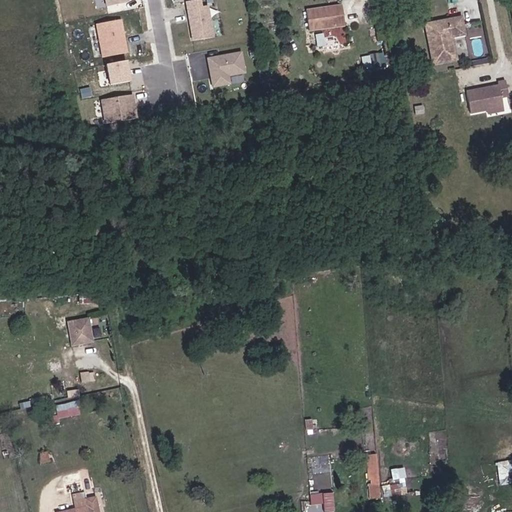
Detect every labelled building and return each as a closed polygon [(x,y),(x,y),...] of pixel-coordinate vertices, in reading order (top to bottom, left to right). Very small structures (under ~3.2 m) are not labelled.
[(204,0),(197,0),(188,2),(195,42),(219,38),(213,5),(206,6),(204,0)] [(341,5),(305,10),(308,31),(343,26),(341,5)] [(434,34),(429,35),(434,58),(456,54),(452,32),(463,29),(460,11),(431,18),(434,34)] [(122,19),(96,24),(103,58),(128,53),(122,19)] [(245,53),(211,59),(215,89),(232,86),(231,78),(249,75),(245,53)] [(490,59),(489,54),(473,58),(474,63),(490,59)] [(129,60),(107,64),(110,84),(132,80),(129,60)] [(374,63),(366,64),(369,79),(377,78),(374,63)] [(498,85),(467,90),(471,112),(487,109),(503,107),(502,98),(510,96),(507,80),(498,81),(498,85)] [(115,121),(146,116),(142,93),(111,99),(115,121)] [(88,310),(86,304),(63,305),(64,313),(88,310)] [(68,330),(51,334),(56,356),(73,352),(68,330)] [(78,385),(63,389),(65,396),(79,393),(78,385)] [(51,416),(52,421),(81,414),(77,399),(56,404),(58,414),(51,416)] [(365,453),(371,498),(382,496),(376,452),(365,453)] [(392,483),(384,484),(386,495),(408,493),(405,466),(390,467),(392,483)] [(334,510),(334,491),(311,491),(311,503),(324,502),(324,510),(334,510)] [(98,511),(96,499),(87,501),(88,509),(72,511),(98,511)]
